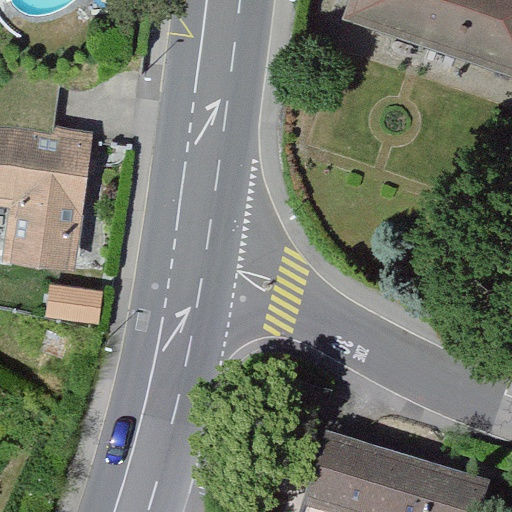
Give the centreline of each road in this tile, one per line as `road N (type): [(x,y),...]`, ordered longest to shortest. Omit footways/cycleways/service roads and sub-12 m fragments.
road 1 (residential): [(511,414),(195,242)]
road 2 (tertiary): [(129,511),(195,242)]
road 3 (tertiary): [(195,242),(226,0)]
